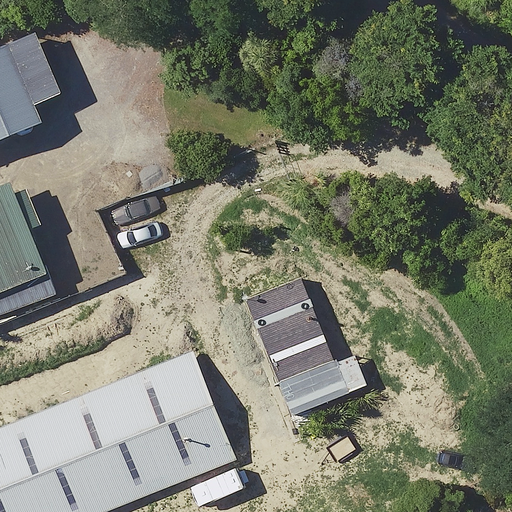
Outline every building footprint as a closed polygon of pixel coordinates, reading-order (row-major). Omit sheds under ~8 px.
[(64,106),(44,53),(0,69),(0,160),(50,141),(40,115),(64,106)] [(0,324),(60,301),(20,200),(0,208),(0,324)] [(354,403),(282,229),(227,252),(299,426),(354,403)] [(0,511),(128,511),(240,468),(197,358),(0,436),(0,511)] [(242,471),(251,489),(302,461),(278,416),(238,437),(253,465),(242,471)]
